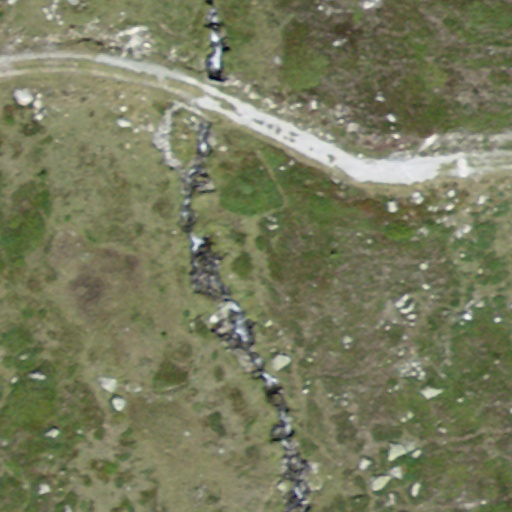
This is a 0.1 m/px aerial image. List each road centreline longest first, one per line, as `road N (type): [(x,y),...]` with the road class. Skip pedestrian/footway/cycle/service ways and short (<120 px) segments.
road 1 (track): [(511,161),(355,167),(243,110)]
road 2 (track): [(174,82),(96,66),(0,70)]
